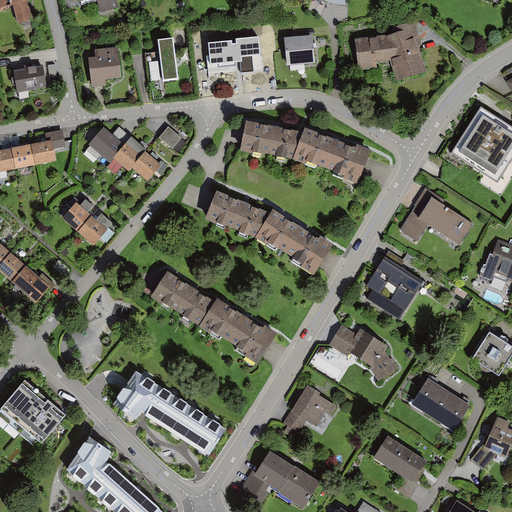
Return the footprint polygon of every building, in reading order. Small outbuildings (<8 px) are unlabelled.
[(0,0),(0,6),(12,4),(16,21),(29,18),(24,0),(0,0)] [(114,4),(112,0),(95,0),(97,9),(114,4)] [(391,36),(354,41),(357,72),(377,70),(376,64),(390,63),(398,82),(428,73),(419,49),(423,47),(414,22),(390,29),(391,36)] [(209,55),(206,55),(208,74),(237,71),(236,62),(240,62),(243,62),(243,57),(262,55),(260,36),(236,39),(236,43),(233,44),(232,39),(207,42),(209,55)] [(313,36),(283,39),(287,67),(316,64),(313,36)] [(172,39),(156,42),(161,82),(178,80),(172,39)] [(118,48),(87,51),(90,89),(105,88),(105,81),(121,79),(118,48)] [(49,64),(51,78),(58,76),(56,63),(49,64)] [(43,66),(13,71),(17,93),(47,87),(43,66)] [(511,158),(511,129),(480,109),(452,154),(497,183),(511,158)] [(300,134),(243,123),(239,152),(289,162),(300,134)] [(182,138),(169,127),(159,138),(173,149),(182,138)] [(366,153),(302,129),(300,134),(289,162),(353,187),(366,153)] [(43,143),(0,151),(0,173),(55,162),(53,150),(66,147),(62,130),(41,135),(43,143)] [(123,146),(108,134),(94,150),(110,163),(113,160),(128,173),(131,169),(148,183),(162,167),(145,152),(141,157),(125,144),(123,146)] [(435,195),(426,190),(401,232),(417,241),(426,226),(461,247),(474,225),(432,200),(435,195)] [(269,216),(215,195),(205,220),(255,240),(269,216)] [(75,204),(61,221),(93,248),(107,232),(75,204)] [(102,212),(98,217),(109,227),(114,222),(102,212)] [(332,249),(271,212),(269,216),(255,240),(253,242),(314,278),(332,249)] [(511,246),(497,242),(484,278),(491,280),(493,273),(511,279),(511,246)] [(0,246),(0,275),(27,299),(41,282),(0,246)] [(424,283),(385,259),(361,298),(400,322),(424,283)] [(213,304),(166,275),(150,300),(198,330),(213,304)] [(273,337),(215,301),(213,304),(198,330),(256,366),(273,337)] [(357,335),(342,326),(328,348),(347,360),(349,357),(368,369),(378,383),(397,371),(386,353),(389,348),(360,330),(357,335)] [(511,351),(511,347),(486,332),(470,360),(497,376),(511,351)] [(160,387),(136,372),(126,385),(113,405),(135,420),(143,412),(146,417),(160,387)] [(469,407),(427,381),(411,406),(453,432),(469,407)] [(339,405),(305,386),(282,428),(299,438),(306,425),(323,434),(339,405)] [(62,422),(19,387),(0,409),(43,444),(62,422)] [(226,429),(160,387),(146,417),(187,442),(210,456),(226,429)] [(509,423),(495,417),(483,449),(505,457),(511,440),(511,431),(507,430),(509,423)] [(94,440),(90,437),(67,470),(86,488),(88,490),(107,463),(111,452),(94,440)] [(425,462),(386,437),(372,459),(410,483),(425,462)] [(320,484),(268,450),(239,495),(257,507),(269,489),(302,511),(320,484)] [(163,511),(107,463),(88,490),(112,511),(163,511)] [(477,511),(474,511),(456,500),(448,511),(480,511),(478,511),(477,511)] [(355,511),(344,511),(339,508),(336,511),(376,511),(361,503),(355,511)]
